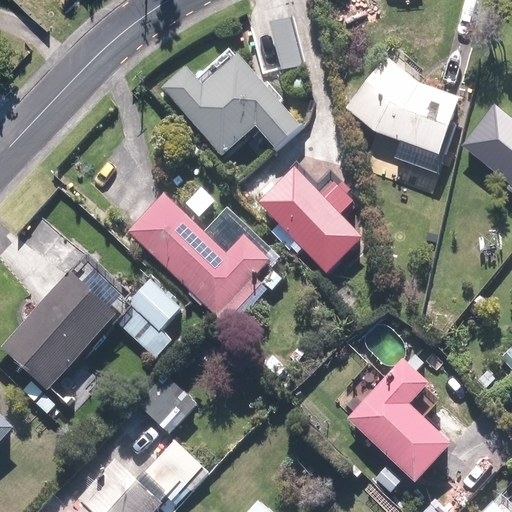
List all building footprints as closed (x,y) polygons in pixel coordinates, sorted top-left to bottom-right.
[(208,87),(192,68),(167,89),(226,160),(264,129),(280,148),(306,127),(246,55),(208,87)] [(422,84),(394,60),(351,110),(381,136),(443,158),(464,99),(422,84)] [(511,111),(500,103),(464,149),(511,185),(511,111)] [(322,192),(301,170),(264,205),(282,224),(273,232),(295,256),(304,248),(330,276),(368,241),(346,217),(362,202),(339,176),(322,192)] [(232,218),(213,236),(171,194),(133,232),(223,323),(280,267),(250,236),(232,218)] [(80,269),(83,273),(7,349),(51,393),(121,322),(159,360),(175,344),(163,332),(187,308),(156,277),(136,297),(94,255),(80,269)] [(511,343),(509,341),(497,351),(511,368),(511,343)] [(403,500),(418,484),(457,445),(417,405),(435,387),(432,384),(408,359),(351,417),(383,449),(367,465),(403,500)] [(0,451),(22,430),(0,407),(0,451)] [(176,440),(144,475),(178,506),(211,471),(176,440)] [(162,511),(169,505),(121,460),(85,499),(90,503),(82,511),(162,511)] [(451,511),(457,504),(444,494),(430,511),(451,511)] [(277,511),(264,499),(251,511),(277,511)] [(511,511),(502,503),(493,511),(511,511)]
